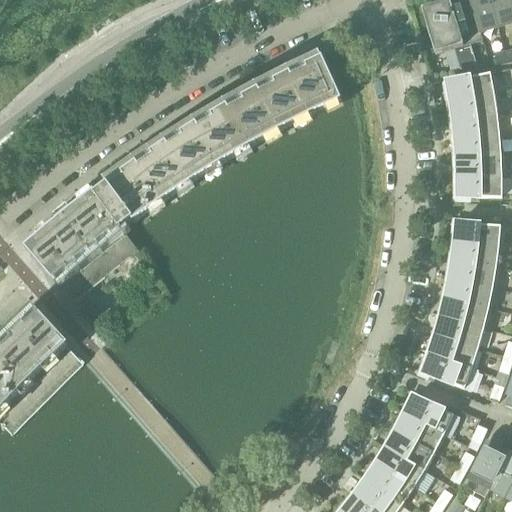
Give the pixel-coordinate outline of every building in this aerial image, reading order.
[(480,34),(469,0),(454,0),(422,11),(435,56),(454,51),(460,71),(476,66),(470,46),(483,42),(480,33),(480,34)] [(497,28),(489,0),(469,0),(480,34),(480,33),(497,28)] [(511,24),(511,7),(510,0),(489,0),(497,28),(511,24)] [(507,65),(504,53),(494,55),(497,67),(507,65)] [(27,248),(25,250),(56,287),(58,285),(62,289),(63,291),(74,304),(138,252),(122,230),(132,222),(134,224),(148,214),(162,204),(177,194),(191,184),(206,175),(221,166),(236,157),(251,148),(266,140),(282,132),(297,124),(313,116),(329,109),(342,103),(322,59),(309,65),(305,67),(289,74),(273,82),(257,90),(241,99),(226,108),(210,117),(195,126),(179,135),(164,145),(149,155),(134,165),(120,175),(105,186),(106,187),(96,195),(95,194),(94,194),(80,205),(71,212),(57,223),(48,230),(35,242),(29,247),(27,248)] [(445,93),(447,104),(495,96),(493,86),(490,75),(447,84),(449,92),(445,93)] [(447,104),(449,115),(453,115),(454,122),(498,117),(497,107),(495,96),(447,104)] [(500,127),(498,117),(454,122),(455,130),(451,130),(452,142),(501,137),(500,127)] [(501,148),(501,137),(452,142),(453,153),(457,152),(457,160),(502,158),(501,148)] [(502,168),(502,158),(457,160),(458,168),(454,168),(454,179),(503,178),(502,168)] [(502,189),(503,178),(454,179),(454,199),(502,200),(502,189)] [(451,242),(451,244),(499,250),(501,228),(453,225),(451,242)] [(454,256),(453,264),(496,271),(499,250),(451,244),(450,256),(454,256)] [(448,271),(445,282),(493,291),(496,271),(453,264),(451,272),(448,271)] [(492,298),(493,291),(445,282),(443,293),(447,294),(446,301),(489,311),(492,298)] [(440,308),(437,319),(484,331),(489,311),(446,301),(444,309),(440,308)] [(0,426),(13,438),(84,367),(67,349),(69,347),(37,312),(35,313),(22,326),(9,338),(0,346),(0,426)] [(438,331),(436,338),(478,351),(484,331),(437,319),(434,329),(438,331)] [(430,344),(426,355),(472,371),(478,351),(436,338),(434,346),(430,344)] [(472,371),(426,355),(420,373),(471,394),(479,373),(472,371)] [(509,376),(511,365),(511,360),(504,358),(499,373),(509,376)] [(498,405),(504,390),(495,386),(489,402),(498,405)] [(410,397),(401,415),(445,436),(444,437),(451,440),(460,419),(410,397)] [(400,427),(396,434),(435,455),(444,437),(445,436),(401,415),(396,425),(400,427)] [(481,446),(487,431),(478,427),(471,442),(481,446)] [(389,439),(383,448),(425,473),(435,455),(396,434),(392,441),(389,439)] [(489,490),(506,456),(498,452),(505,439),(493,434),(465,490),(485,499),(489,490)] [(421,479),(425,473),(383,448),(377,458),(381,460),(376,467),(414,491),(421,479)] [(465,454),(458,468),(467,472),(474,459),(465,454)] [(489,490),(507,499),(511,489),(511,458),(506,456),(489,490)] [(369,471),(363,480),(402,508),(414,491),(376,467),(372,473),(369,471)] [(459,486),(467,472),(458,468),(450,481),(459,486)] [(359,491),(355,498),(373,511),(399,511),(402,508),(363,480),(356,489),(359,491)] [(444,510),(453,497),(444,491),(436,505),(444,510)] [(347,502),(340,510),(342,511),(373,511),(355,498),(350,504),(347,502)] [(462,511),(465,509),(457,503),(450,511),(462,511)]
